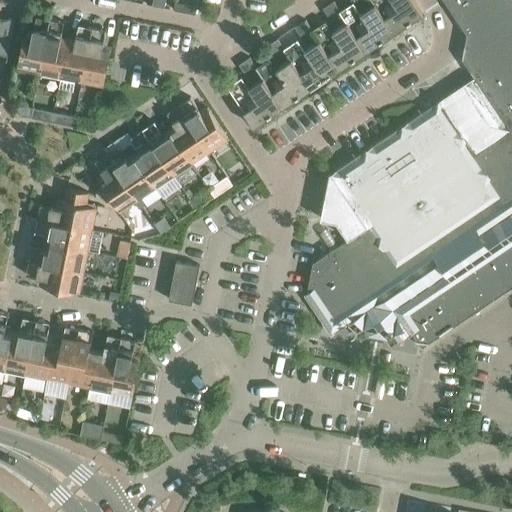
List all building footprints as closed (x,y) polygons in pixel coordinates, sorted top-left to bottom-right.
[(511,8),(506,0),(444,0),(467,34),(462,58),(510,129),(475,153),(439,100),(332,172),(367,225),(313,261),(308,286),(311,290),(306,293),(330,329),(361,309),(364,307),(369,304),(371,304),(385,295),(386,292),(511,207),(511,8)] [(423,13),(413,0),(391,0),(392,1),(385,6),(390,13),(385,17),(395,32),(423,13)] [(339,8),(334,1),(323,8),(328,16),(339,8)] [(195,14),(197,6),(176,2),(174,10),(195,14)] [(362,32),(357,35),(367,51),(395,32),(385,17),(375,3),(360,13),(364,19),(357,24),(362,32)] [(0,53),(8,55),(16,16),(0,20),(0,53)] [(39,74),(50,18),(41,17),(39,27),(34,26),(33,33),(25,32),(17,69),(39,74)] [(60,78),(68,40),(61,39),(62,31),(57,30),(59,20),(50,18),(39,74),(60,78)] [(311,27),(306,19),(295,27),(300,34),(311,27)] [(334,51),(329,54),(339,69),(367,51),(357,35),(347,21),(332,32),(336,38),(329,43),(334,51)] [(82,82),(93,27),(79,24),(75,42),(68,40),(60,78),(82,82)] [(102,28),(93,27),(82,82),(103,87),(111,49),(103,47),(105,40),(100,39),(102,28)] [(283,45),(278,38),(267,45),(272,52),(283,45)] [(306,69),(301,73),(311,88),(339,69),(329,54),(320,40),(304,50),(309,56),(301,62),(306,69)] [(255,64),(250,57),(239,64),(244,71),(255,64)] [(278,88),(273,91),(283,107),(311,88),(301,73),(292,59),(277,69),(281,75),(273,80),(278,88)] [(250,107),(244,111),(254,126),(283,107),(273,91),(264,77),(249,87),(253,94),(245,99),(250,107)] [(229,139),(208,107),(201,111),(191,96),(179,104),(211,151),(229,139)] [(31,116),(33,106),(14,103),(22,115),(31,116)] [(211,151),(179,104),(172,109),(177,118),(173,121),(177,127),(171,131),(193,163),(211,151)] [(52,121),(54,111),(33,106),(31,116),(52,121)] [(75,115),(54,111),(52,121),(73,125),(75,115)] [(193,163),(171,131),(165,135),(161,129),(156,132),(151,123),(143,128),(174,176),(193,163)] [(174,176),(143,128),(131,136),(141,151),(135,156),(156,188),(174,176)] [(156,188),(135,156),(129,160),(119,145),(107,153),(143,206),(147,203),(142,197),(156,188)] [(143,206),(107,153),(99,158),(105,166),(101,169),(105,175),(99,180),(120,212),(135,202),(139,208),(143,206)] [(98,207),(86,205),(89,192),(65,187),(63,200),(60,199),(58,207),(51,205),(50,211),(39,209),(38,218),(93,229),(98,207)] [(93,229),(38,218),(36,226),(46,229),(45,234),(52,235),(51,242),(89,250),(93,229)] [(511,286),(511,232),(505,237),(506,239),(504,238),(470,261),(469,260),(397,308),(397,311),(411,332),(412,332),(422,346),(511,286)] [(89,250),(51,242),(49,250),(42,248),(41,253),(31,251),(29,260),(85,271),(89,250)] [(29,260),(27,269),(38,271),(37,276),(44,278),(42,285),(80,293),(85,271),(29,260)] [(200,264),(177,260),(169,299),(192,303),(200,264)] [(0,369),(4,371),(12,333),(5,331),(6,324),(1,323),(3,313),(0,311),(0,369)] [(26,375),(37,319),(28,318),(26,328),(21,327),(19,334),(12,333),(4,371),(26,375)] [(47,379),(56,334),(44,331),(46,321),(37,319),(26,375),(47,379)] [(68,384),(79,328),(70,326),(68,336),(56,334),(47,379),(68,384)] [(89,388),(97,350),(90,348),(91,341),(86,340),(88,330),(79,328),(68,384),(89,388)] [(111,392),(122,337),(113,335),(111,345),(106,344),(104,351),(97,350),(89,388),(111,392)] [(135,339),(122,337),(111,392),(132,396),(140,358),(132,357),(134,350),(135,350),(137,342),(135,341),(135,339)] [(20,408),(18,414),(38,421),(40,415),(20,408)] [(83,420),(80,435),(92,437),(95,422),(83,420)] [(103,430),(101,439),(102,440),(109,441),(111,432),(103,430)]
